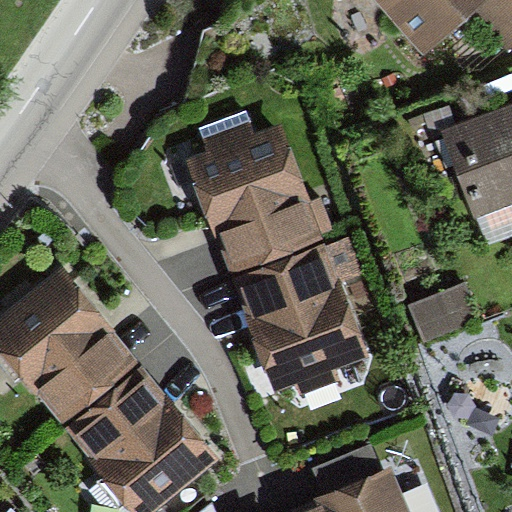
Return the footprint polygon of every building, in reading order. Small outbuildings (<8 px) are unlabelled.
[(511,0),(383,0),(419,42),(469,0),(470,0),(506,42),(511,37),(511,0)] [(511,94),(442,124),(477,208),(511,194),(511,94)] [(230,268),(324,232),(277,112),(184,148),(230,268)] [(324,232),(230,268),(274,382),(367,348),(324,232)] [(0,331),(66,414),(138,357),(63,264),(0,313),(0,331)] [(468,278),(411,299),(425,337),(482,316),(468,278)] [(138,357),(66,414),(141,507),(213,450),(138,357)] [(274,508),(276,511),(411,511),(389,459),(274,508)] [(25,511),(16,503),(7,511),(25,511)]
